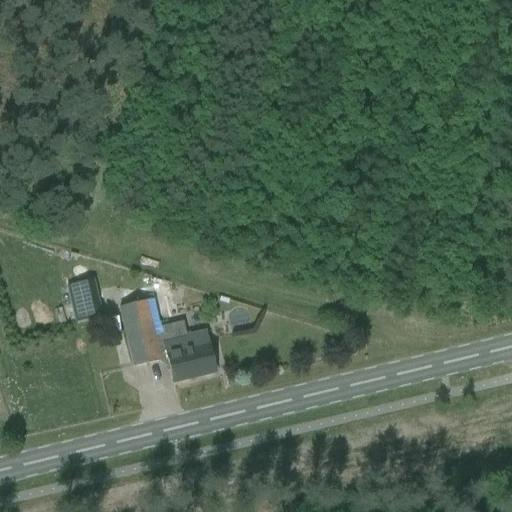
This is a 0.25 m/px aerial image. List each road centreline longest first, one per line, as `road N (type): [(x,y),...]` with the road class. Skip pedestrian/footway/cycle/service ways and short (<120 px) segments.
road 1 (tertiary): [(0,473),(511,348)]
road 2 (track): [(0,224),(411,338),(440,367)]
